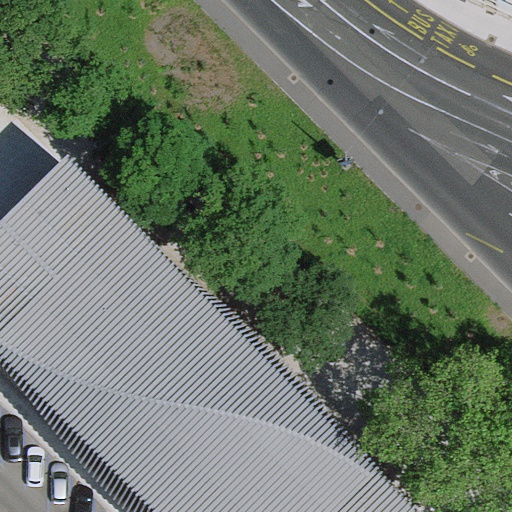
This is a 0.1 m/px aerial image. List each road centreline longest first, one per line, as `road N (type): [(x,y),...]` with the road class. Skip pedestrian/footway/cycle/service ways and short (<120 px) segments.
road 1 (secondary): [(340,18),(511,208)]
road 2 (primary): [(340,18),(511,113)]
